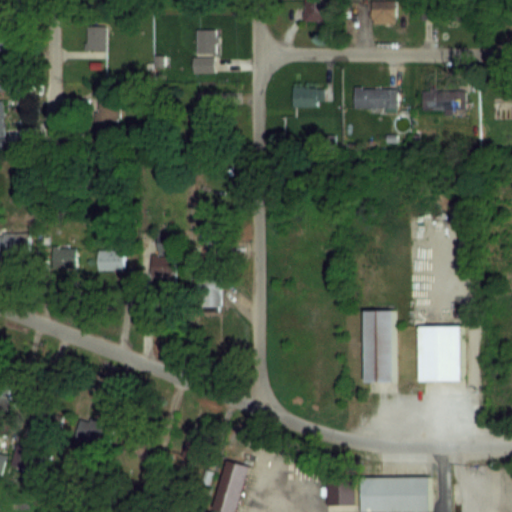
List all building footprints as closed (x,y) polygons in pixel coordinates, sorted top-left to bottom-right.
[(331,0),(305,0),(305,22),(331,22),(331,0)] [(396,0),(371,0),(371,24),(397,24),(396,0)] [(0,49),(16,50),(16,25),(0,24),(0,49)] [(107,51),(107,26),(86,26),(86,51),(107,51)] [(198,54),(219,54),(219,30),(198,30),(198,54)] [(216,58),(193,58),(193,73),(216,73),(216,58)] [(324,88),(292,88),(292,107),(324,107),(324,88)] [(398,88),(354,88),(354,108),(398,108),(398,88)] [(466,111),(466,89),(424,89),(424,111),(466,111)] [(121,91),(98,90),(96,141),(119,142),(121,91)] [(216,109),(216,92),(200,92),(200,109),(216,109)] [(95,158),(94,184),(117,185),(118,159),(95,158)] [(158,257),(152,256),(152,283),(176,284),(177,233),(159,232),(158,257)] [(30,235),(0,234),(0,252),(30,253),(30,235)] [(44,247),(44,270),(78,270),(78,247),(44,247)] [(98,272),(126,272),(126,251),(98,251),(98,272)] [(221,275),(199,275),(199,307),(221,307),(221,275)] [(395,381),(366,381),(366,310),(394,310),(395,381)] [(463,380),(421,380),(421,325),(462,325),(463,380)] [(28,436),(47,437),(48,414),(29,413),(28,436)] [(79,419),(73,437),(99,447),(105,428),(79,419)] [(181,455),(200,464),(208,446),(189,438),(181,455)] [(32,448),(15,445),(12,467),(29,469),(32,448)] [(235,511),(227,511),(213,508),(227,459),(249,466),(235,511)] [(361,510),(361,476),(429,476),(429,510),(361,510)] [(326,504),(326,477),(354,477),(354,504),(326,504)]
